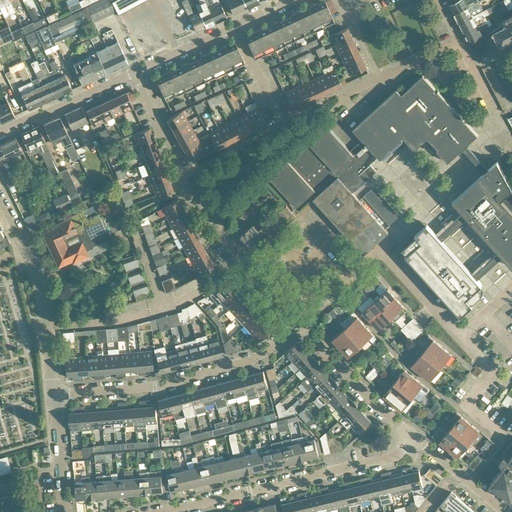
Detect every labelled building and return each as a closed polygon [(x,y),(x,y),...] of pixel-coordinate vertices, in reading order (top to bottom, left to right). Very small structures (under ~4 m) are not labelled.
[(8,0),(0,0),(0,10),(0,11),(1,11),(4,17),(15,12),(13,8),(12,8),(8,0)] [(17,0),(8,0),(12,8),(13,8),(19,5),(17,0)] [(109,0),(101,0),(86,8),(93,23),(115,13),(110,2),(109,0)] [(196,32),(205,27),(198,12),(194,14),(187,0),(184,0),(182,1),(184,5),(196,32)] [(198,0),(200,3),(195,5),(198,12),(205,27),(214,23),(202,0),(198,0)] [(202,0),(214,23),(227,18),(220,2),(214,5),(211,0),(202,0)] [(226,0),(233,14),(246,8),(242,0),(226,0)] [(242,0),(246,8),(259,2),(258,0),(242,0)] [(315,3),(314,4),(325,27),(334,22),(330,14),(336,11),(330,0),(326,0),(316,5),(315,3)] [(477,0),(457,0),(449,4),(454,14),(478,2),(477,0)] [(71,12),(81,7),(79,2),(68,7),(71,12)] [(454,14),(459,23),(483,11),(478,2),(454,14)] [(310,8),(305,10),(315,32),(325,27),(314,4),(309,6),(310,8)] [(94,24),(93,23),(86,8),(48,25),(56,42),(94,24)] [(483,11),(459,23),(464,33),(488,20),(485,16),(489,14),(487,9),(483,11)] [(298,11),(294,13),(305,36),(315,32),(305,10),(299,13),(298,11)] [(49,22),(59,17),(56,11),(46,16),(49,22)] [(293,16),(285,19),(295,40),(304,36),(304,37),(305,36),(294,13),(292,14),(293,16)] [(511,14),(504,20),(505,22),(499,26),(492,30),(485,36),(493,51),(511,41),(511,14)] [(43,18),(32,23),(35,28),(46,23),(43,18)] [(276,21),(274,22),(285,46),(286,45),(285,45),(295,40),(285,19),(277,23),(276,21)] [(488,20),(464,33),(470,43),(482,35),(480,30),(490,25),(492,24),(490,19),(488,20)] [(271,26),(265,28),(275,50),(285,46),(274,22),(270,24),(271,26)] [(32,23),(22,28),(24,33),(35,28),(32,23)] [(48,25),(35,31),(39,38),(44,50),(57,44),(56,42),(48,25)] [(22,28),(11,33),(13,38),(24,33),(22,28)] [(259,29),(254,31),(265,55),(266,55),(275,50),(265,28),(260,31),(259,29)] [(331,35),(336,45),(351,37),(347,28),(339,31),(331,35)] [(35,31),(25,36),(28,43),(39,38),(35,31)] [(265,55),(254,31),(253,32),(254,34),(245,38),(255,59),(257,58),(265,54),(265,55)] [(11,33),(0,37),(0,38),(2,43),(13,38),(11,33)] [(356,47),(351,37),(336,45),(340,55),(356,48),(356,47)] [(13,41),(0,47),(0,63),(2,68),(5,74),(10,72),(10,73),(17,70),(25,66),(13,41)] [(117,41),(95,51),(95,53),(98,59),(99,59),(106,73),(112,70),(119,67),(128,63),(121,48),(117,41)] [(220,49),(215,52),(225,73),(235,69),(235,68),(245,64),(235,42),(227,46),(226,44),(219,47),(220,49)] [(340,55),(345,65),(360,58),(358,53),(356,48),(340,55)] [(209,52),(204,54),(215,78),(225,73),(215,52),(209,54),(209,52)] [(97,77),(106,73),(99,59),(98,59),(95,53),(87,57),(89,63),(91,62),(97,77)] [(203,57),(195,61),(205,82),(214,78),(215,78),(204,54),(202,55),(203,57)] [(72,63),(82,84),(97,77),(91,62),(89,63),(87,57),(72,63)] [(511,64),(508,57),(488,66),(505,103),(511,99),(511,64)] [(365,68),(360,58),(345,65),(349,75),(365,68)] [(54,60),(49,62),(52,70),(52,71),(56,79),(63,93),(72,89),(65,74),(61,75),(62,73),(61,70),(59,70),(54,60)] [(43,102),(54,97),(38,64),(37,61),(31,63),(38,77),(32,80),(32,81),(36,89),(36,88),(43,102)] [(44,61),(38,64),(54,97),(63,93),(56,79),(52,71),(49,72),(44,61)] [(186,62),(184,63),(195,87),(196,87),(196,86),(205,82),(195,61),(187,64),(186,62)] [(181,67),(175,70),(185,92),(195,87),(184,63),(180,65),(181,67)] [(169,70),(165,72),(176,96),(185,92),(175,70),(170,72),(169,70)] [(324,74),(331,90),(336,88),(341,85),(338,79),(334,70),(324,74)] [(175,96),(176,96),(165,72),(163,73),(164,75),(150,82),(154,91),(160,88),(165,100),(175,96)] [(323,93),(331,90),(324,74),(314,79),(321,95),(323,93)] [(415,149),(420,144),(423,148),(427,145),(431,149),(435,145),(438,149),(437,150),(448,162),(459,152),(460,152),(463,149),(469,144),(468,143),(478,135),(464,120),(459,114),(438,91),(436,92),(434,90),(435,88),(423,75),(411,86),(412,87),(410,88),(406,92),(402,95),(399,91),(397,89),(393,93),(353,129),(360,137),(348,148),(325,123),(268,175),(297,207),(323,182),(327,186),(338,176),(352,192),(376,171),(370,164),(378,156),(381,159),(404,138),(415,149)] [(321,95),(314,79),(304,84),(311,99),(316,97),(319,96),(321,95)] [(21,95),(24,100),(28,109),(43,102),(36,88),(36,89),(32,81),(32,80),(18,87),(21,95)] [(306,102),(311,99),(304,84),(294,88),(301,104),(303,103),(306,102)] [(301,104),(294,88),(284,93),(287,99),(281,102),(286,111),(291,109),(297,106),(299,105),(301,104)] [(132,90),(116,97),(123,113),(133,108),(130,102),(136,99),(132,90)] [(0,121),(1,122),(14,116),(7,100),(4,94),(0,96),(0,121)] [(106,102),(113,117),(123,113),(116,97),(106,102)] [(96,106),(103,122),(113,117),(106,102),(96,106)] [(81,106),(64,114),(71,129),(88,122),(84,112),(83,110),(81,106)] [(96,106),(86,111),(93,126),(103,122),(96,106)] [(247,113),(256,128),(271,119),(266,110),(260,113),(257,107),(247,113)] [(167,119),(172,129),(187,121),(182,111),(167,119)] [(246,133),(256,128),(247,113),(238,118),(246,133)] [(66,131),(59,116),(43,124),(50,138),(53,144),(62,140),(65,146),(72,143),(66,131)] [(228,123),(236,138),(246,133),(238,118),(228,123)] [(172,129),(178,139),(193,130),(187,121),(172,129)] [(227,144),(236,138),(228,123),(218,128),(227,144)] [(38,126),(20,134),(28,150),(36,146),(38,152),(39,153),(41,152),(47,149),(44,143),(45,142),(38,126)] [(153,138),(149,128),(133,134),(137,144),(153,138)] [(218,128),(209,134),(213,142),(217,149),(218,148),(227,144),(218,128)] [(178,139),(183,148),(198,140),(193,130),(178,139)] [(15,137),(0,144),(0,149),(6,160),(11,158),(15,165),(20,162),(17,155),(22,152),(15,137)] [(157,148),(153,138),(137,144),(141,154),(157,148)] [(203,150),(198,140),(183,148),(188,158),(190,157),(203,150)] [(469,144),(463,149),(473,160),(484,172),(490,167),(479,155),(469,144)] [(72,145),(66,148),(72,160),(78,157),(72,145)] [(157,148),(141,154),(144,164),(161,158),(157,148)] [(3,162),(6,160),(0,149),(0,170),(8,187),(14,184),(3,162)] [(47,149),(41,152),(46,163),(52,160),(47,149)] [(164,169),(161,158),(144,164),(148,175),(164,169)] [(494,245),(499,252),(511,266),(511,186),(498,160),(490,167),(484,172),(453,201),(492,244),(492,245),(493,245),(494,245)] [(28,164),(22,166),(31,185),(32,184),(39,200),(44,198),(36,182),(28,164)] [(66,169),(59,172),(68,192),(75,206),(82,202),(66,169)] [(164,169),(148,175),(152,185),(168,179),(164,169)] [(363,204),(352,192),(338,176),(327,186),(314,198),(338,226),(363,204)] [(172,189),(168,179),(152,185),(156,195),(172,189)] [(372,188),(363,196),(389,225),(398,217),(372,188)] [(66,193),(53,199),(58,210),(71,204),(67,195),(66,193)] [(160,209),(157,211),(160,217),(165,214),(167,218),(182,210),(177,200),(162,208),(160,209)] [(43,233),(49,247),(58,266),(72,260),(73,263),(88,256),(115,244),(110,233),(100,212),(97,204),(83,211),(70,217),(70,218),(56,224),(57,227),(43,233)] [(268,221),(263,215),(240,236),(255,252),(256,251),(296,215),(286,204),(268,221)] [(388,232),(363,204),(338,226),(361,250),(359,251),(363,255),(365,254),(365,253),(388,232)] [(122,228),(128,225),(129,225),(126,219),(122,206),(114,209),(122,228)] [(108,212),(116,231),(122,228),(114,209),(108,212)] [(187,219),(182,210),(167,218),(172,227),(187,219)] [(32,214),(23,219),(30,232),(38,227),(36,222),(32,214)] [(193,229),(187,219),(172,227),(178,237),(193,229)] [(482,284),(472,273),(427,223),(415,234),(416,235),(402,248),(407,253),(406,254),(461,315),(473,304),(472,303),(483,293),(478,287),(482,284)] [(152,231),(151,227),(143,230),(147,240),(154,238),(152,231)] [(198,238),(193,229),(178,237),(183,247),(198,238)] [(203,248),(198,238),(183,247),(188,256),(203,248)] [(209,257),(203,248),(188,256),(193,265),(194,266),(209,257)] [(146,282),(136,254),(122,259),(132,287),(146,282)] [(214,267),(209,257),(194,266),(193,265),(186,269),(191,280),(214,267)] [(165,293),(175,288),(170,277),(161,281),(165,293)] [(218,304),(222,301),(236,288),(228,280),(214,293),(214,292),(209,295),(218,304)] [(150,295),(146,282),(132,287),(136,300),(150,295)] [(368,286),(365,289),(369,294),(371,295),(375,300),(383,310),(396,298),(388,289),(381,295),(370,284),(368,286)] [(243,296),(236,288),(222,301),(218,304),(218,305),(222,301),(228,309),(243,296)] [(243,296),(228,309),(236,317),(250,304),(243,296)] [(396,298),(383,310),(391,318),(394,322),(406,312),(402,308),(404,307),(396,298)] [(375,300),(362,312),(371,321),(383,310),(375,300)] [(194,303),(187,307),(190,318),(196,315),(198,316),(202,312),(194,303)] [(250,304),(236,317),(243,325),(257,312),(250,304)] [(203,309),(208,314),(212,309),(208,305),(203,309)] [(187,307),(181,309),(182,311),(185,323),(191,322),(190,318),(187,307)] [(214,321),(216,320),(219,318),(216,314),(212,309),(208,314),(214,321)] [(383,310),(371,321),(378,330),(391,318),(383,310)] [(257,312),(243,325),(250,333),(264,320),(257,312)] [(352,336),(365,325),(353,312),(340,324),(344,328),(352,336)] [(177,313),(167,315),(170,327),(180,324),(177,313)] [(161,317),(156,318),(159,329),(160,331),(170,328),(170,327),(167,315),(161,317)] [(156,318),(149,320),(151,328),(151,329),(152,331),(159,329),(156,318)] [(410,332),(418,323),(414,318),(401,329),(407,336),(410,333),(410,332)] [(149,320),(137,324),(138,330),(151,329),(151,328),(149,320)] [(264,320),(250,333),(258,341),(272,329),(264,320)] [(137,324),(127,327),(127,330),(128,332),(138,331),(138,330),(137,324)] [(375,344),(379,340),(365,325),(352,336),(361,346),(369,338),(375,344)] [(127,327),(116,328),(117,341),(128,340),(128,332),(127,330),(127,327)] [(107,342),(117,341),(116,328),(106,329),(107,342)] [(344,328),(332,339),(340,348),(352,336),(344,328)] [(96,343),(107,342),(106,329),(95,330),(95,335),(96,343)] [(73,331),(62,332),(63,341),(74,340),(74,335),(73,331)] [(196,339),(197,344),(202,361),(212,358),(207,341),(206,335),(195,338),(196,339)] [(228,339),(223,343),(226,354),(232,353),(229,342),(232,341),(231,336),(228,339)] [(352,336),(340,348),(348,357),(361,346),(352,336)] [(443,347),(429,336),(426,340),(430,344),(423,353),(432,361),(443,347)] [(207,341),(212,358),(223,355),(218,338),(207,341)] [(185,342),(186,347),(191,364),(202,361),(197,344),(196,339),(185,342)] [(229,342),(232,353),(238,351),(235,341),(232,341),(229,342)] [(298,341),(285,352),(292,361),(305,349),(298,341)] [(175,345),(176,350),(181,367),(191,364),(186,347),(185,342),(175,345)] [(170,369),(166,352),(164,346),(154,349),(155,355),(159,369),(159,372),(170,369)] [(384,357),(386,355),(389,351),(385,347),(379,352),(384,357)] [(452,355),(443,347),(432,361),(441,368),(452,355)] [(292,361),(300,369),(313,357),(305,349),(292,361)] [(97,351),(97,355),(99,379),(104,378),(104,374),(109,373),(108,354),(102,355),(102,350),(97,351)] [(170,369),(181,367),(176,350),(166,352),(170,369)] [(140,352),(142,375),(147,374),(147,370),(153,370),(152,356),(151,351),(140,352)] [(129,353),(131,372),(137,371),(137,375),(142,375),(140,352),(129,353)] [(108,354),(109,373),(115,373),(116,377),(121,377),(119,353),(108,354)] [(119,353),(121,377),(126,376),(125,372),(131,372),(129,353),(119,353)] [(421,374),(432,361),(423,353),(412,366),(421,374)] [(86,356),(88,375),(94,375),(94,379),(99,379),(97,355),(86,356)] [(76,357),(77,380),(83,380),(82,376),(88,375),(86,356),(76,357)] [(72,376),(73,381),(77,380),(76,357),(64,358),(66,377),(72,376)] [(313,357),(300,369),(307,377),(320,365),(313,357)] [(430,381),(441,368),(432,361),(421,374),(430,381)] [(403,390),(414,377),(405,369),(400,363),(392,372),(398,377),(394,382),(403,390)] [(308,390),(314,385),(327,373),(320,365),(307,377),(301,382),(308,390)] [(277,378),(274,367),(266,369),(266,370),(269,380),(275,379),(277,378)] [(263,371),(253,374),(257,391),(268,388),(263,371)] [(314,385),(321,393),(334,381),(327,373),(314,385)] [(259,397),(257,391),(253,374),(242,377),(247,394),(248,400),(259,397)] [(242,377),(232,380),(236,396),(247,394),(242,377)] [(414,377),(403,390),(413,398),(420,389),(426,394),(430,390),(414,377)] [(232,380),(221,382),(226,399),(236,396),(232,380)] [(321,393),(316,398),(323,406),(329,401),(342,389),(334,381),(321,393)] [(211,385),(216,402),(217,408),(228,406),(226,399),(221,382),(211,385)] [(383,395),(392,403),(403,390),(394,382),(383,395)] [(211,385),(201,388),(205,405),(216,402),(211,385)] [(201,388),(190,391),(196,414),(207,411),(205,405),(201,388)] [(329,401),(336,409),(349,397),(342,389),(329,401)] [(403,390),(392,403),(402,411),(413,398),(403,390)] [(190,391),(180,394),(186,417),(196,414),(190,391)] [(180,394),(169,397),(174,414),(176,420),(186,417),(180,394)] [(163,417),(174,414),(169,397),(159,400),(163,417)] [(336,409),(343,417),(356,405),(349,397),(336,409)] [(149,400),(144,401),(146,424),(147,429),(158,428),(157,423),(156,404),(150,405),(149,400)] [(144,401),(139,401),(140,405),(134,406),(135,425),(146,424),(144,401)] [(128,402),(123,403),(125,426),(135,425),(134,406),(128,406),(128,402)] [(279,417),(284,416),(283,410),(286,409),(279,402),(276,405),(279,417)] [(118,407),(112,408),(114,427),(125,426),(123,403),(118,403),(118,407)] [(101,404),(96,405),(97,409),(91,410),(92,428),(103,428),(101,404)] [(106,404),(101,404),(103,428),(114,427),(112,408),(107,408),(106,404)] [(363,413),(356,405),(343,417),(340,420),(347,428),(350,425),(363,413)] [(82,429),(80,406),(75,407),(75,411),(69,411),(70,430),(82,429)] [(85,406),(80,406),(82,429),(92,428),(91,410),(85,410),(85,406)] [(286,409),(283,410),(284,416),(289,415),(297,412),(291,406),(288,409),(286,409)] [(298,414),(306,422),(310,418),(303,410),(298,414)] [(421,410),(413,420),(418,424),(426,414),(421,410)] [(459,436),(470,423),(457,412),(453,417),(457,420),(450,429),(459,436)] [(371,421),(363,413),(350,425),(358,433),(371,421)] [(265,421),(264,415),(253,418),(255,424),(265,421)] [(255,424),(253,418),(243,421),(245,427),(255,424)] [(245,427),(243,421),(233,424),(234,430),(245,427)] [(470,423),(459,436),(469,444),(479,431),(470,423)] [(234,430),(233,424),(222,427),(224,433),(234,430)] [(224,433),(222,427),(212,430),(213,435),(224,433)] [(439,427),(432,436),(449,449),(459,436),(450,429),(446,433),(439,427)] [(213,435),(212,430),(201,433),(203,438),(213,435)] [(329,430),(326,433),(331,453),(337,451),(333,437),(334,436),(329,430)] [(203,438),(201,433),(191,435),(193,441),(203,438)] [(235,433),(230,434),(230,437),(233,453),(235,452),(236,457),(230,459),(234,475),(245,473),(240,451),(238,445),(235,433)] [(326,433),(321,437),(322,439),(326,454),(331,453),(326,433)] [(193,441),(191,435),(181,438),(182,444),(193,441)] [(307,435),(303,436),(308,458),(319,455),(321,454),(318,440),(315,441),(315,438),(308,440),(307,435)] [(334,436),(333,437),(337,451),(343,450),(340,435),(334,436)] [(303,436),(292,439),(297,461),(308,458),(303,436)] [(449,449),(458,457),(469,444),(459,436),(449,449)] [(481,451),(480,453),(485,457),(495,444),(489,438),(480,449),(481,451)] [(297,461),(292,439),(282,441),(287,463),(297,460),(297,461)] [(511,440),(502,456),(503,457),(499,462),(504,466),(490,483),(511,501),(511,440)] [(206,449),(204,441),(193,444),(195,451),(206,449)] [(282,441),(271,444),(272,449),(276,465),(287,463),(282,441)] [(255,471),(266,468),(261,446),(260,442),(255,443),(258,452),(251,454),(255,471)] [(265,445),(261,446),(266,468),(276,465),(272,449),(266,450),(265,445)] [(94,446),(83,447),(83,449),(83,457),(88,457),(94,451),(94,446)] [(83,449),(72,450),(73,458),(83,457),(83,451),(83,449)] [(244,450),(240,451),(245,473),(255,471),(251,454),(245,455),(244,450)] [(96,454),(95,455),(95,463),(106,462),(105,453),(96,454)] [(474,470),(485,457),(480,453),(469,466),(474,470)] [(0,457),(0,474),(11,472),(6,456),(0,457)] [(188,469),(192,486),(203,483),(197,462),(196,456),(192,457),(193,460),(194,467),(188,469)] [(214,456),(208,457),(209,464),(213,481),(224,478),(218,457),(214,458),(214,456)] [(223,456),(218,457),(224,478),(234,475),(230,459),(224,460),(223,456)] [(175,460),(176,467),(182,488),(192,486),(188,469),(182,470),(179,459),(175,460)] [(84,460),(73,461),(73,464),(74,469),(85,468),(84,460)] [(173,472),(167,474),(170,489),(171,491),(182,488),(176,467),(175,460),(171,461),(173,472)] [(202,461),(197,462),(203,483),(213,481),(209,464),(203,465),(202,461)] [(412,466),(407,468),(412,490),(423,488),(420,476),(419,469),(413,471),(412,466)] [(412,490),(407,468),(402,469),(403,473),(397,474),(402,493),(412,490)] [(424,475),(437,485),(442,478),(430,468),(424,475)] [(154,471),(150,471),(152,492),(163,491),(170,489),(167,474),(162,475),(161,470),(154,471)] [(141,493),(152,492),(150,471),(139,472),(140,477),(141,493)] [(391,471),(386,473),(391,495),(402,493),(397,474),(392,476),(391,471)] [(120,495),(130,494),(129,473),(124,473),(125,478),(118,479),(120,495)] [(130,494),(141,493),(140,477),(133,477),(133,473),(129,473),(130,494)] [(382,478),(376,479),(381,498),(382,505),(393,502),(391,495),(386,473),(381,474),(382,478)] [(109,496),(120,495),(118,479),(112,479),(111,474),(107,475),(109,496)] [(104,496),(109,496),(107,475),(96,476),(97,481),(98,497),(99,497),(100,500),(105,499),(104,496)] [(87,498),(98,497),(97,481),(90,481),(90,476),(86,477),(87,498)] [(76,499),(87,498),(86,477),(81,477),(82,482),(75,482),(76,499)] [(381,498),(376,479),(371,481),(370,477),(365,478),(370,500),(381,498)] [(370,500),(365,478),(360,479),(361,483),(355,484),(360,503),(370,500)] [(349,482),(344,483),(349,505),(360,503),(355,484),(350,486),(349,482)] [(349,505),(344,483),(339,484),(340,488),(334,489),(339,508),(349,505)] [(328,487),(323,488),(328,510),(339,508),(334,489),(329,491),(328,487)] [(321,511),(328,510),(323,488),(318,489),(319,493),(313,494),(317,511),(321,511)] [(307,492),(302,493),(306,511),(317,511),(313,494),(308,496),(307,492)] [(473,511),(474,511),(470,508),(464,502),(463,501),(461,500),(455,495),(451,492),(434,511),(473,511)] [(298,498),(293,499),(295,511),(306,511),(302,493),(297,494),(298,498)] [(0,497),(0,511),(12,511),(7,496),(0,497)] [(283,511),(295,511),(293,499),(287,501),(286,497),(280,498),(283,511)] [(277,511),(275,503),(264,506),(265,511),(277,511)]
